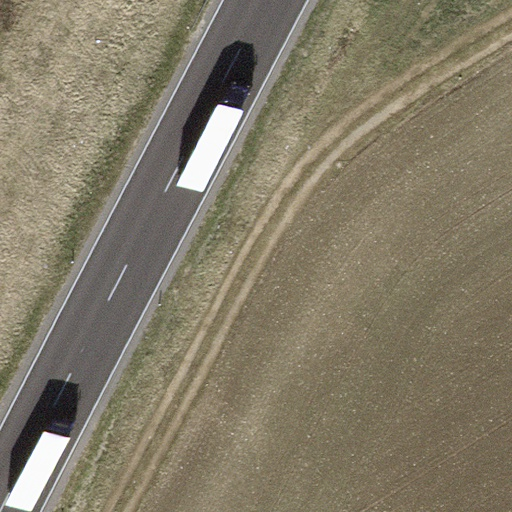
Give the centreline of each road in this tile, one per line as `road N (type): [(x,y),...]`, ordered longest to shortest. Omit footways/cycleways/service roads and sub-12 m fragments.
road 1 (track): [(122,511),(294,208),(357,133),(431,77),(511,33)]
road 2 (primary): [(271,0),(0,506)]
